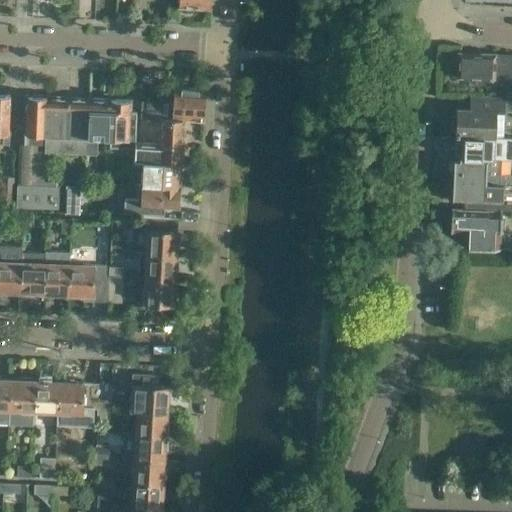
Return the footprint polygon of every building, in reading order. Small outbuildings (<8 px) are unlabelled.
[(178,0),(178,7),(210,9),(210,0),(178,0)] [(511,54),(475,53),(459,53),(457,77),(476,77),(476,82),(481,82),(481,78),(511,78),(511,54)] [(162,109),(161,117),(183,119),(183,120),(203,121),(205,89),(173,87),(172,110),(162,109)] [(10,95),(0,94),(0,131),(3,131),(3,143),(8,143),(10,95)] [(45,144),(47,97),(26,96),(24,143),(45,144)] [(455,134),(469,135),(502,136),(503,110),(511,110),(511,98),(470,96),(469,108),(456,108),(456,115),(452,115),(451,127),(455,127),(455,134)] [(66,145),(68,98),(47,97),(45,144),(44,151),(54,152),(54,145),(66,145)] [(86,153),(89,98),(68,98),(66,145),(76,146),(76,153),(86,153)] [(108,136),(109,99),(89,98),(86,153),(97,153),(98,135),(108,136)] [(130,100),(109,99),(108,136),(107,146),(135,147),(136,112),(130,112),(130,100)] [(180,163),(183,120),(183,119),(161,117),(160,144),(135,143),(134,160),(159,161),(159,162),(180,163)] [(455,135),(454,157),(500,159),(502,159),(503,137),(455,135)] [(17,205),(42,207),(43,181),(28,180),(30,151),(20,150),(18,185),(17,205)] [(500,159),(454,157),(453,179),(490,181),(490,183),(511,184),(511,175),(500,174),(500,159)] [(179,185),(180,168),(180,163),(159,162),(159,161),(134,160),(123,159),(123,163),(124,163),(124,173),(134,173),(135,165),(142,166),(141,183),(179,185)] [(86,166),(85,177),(96,178),(97,166),(86,166)] [(0,205),(13,206),(14,177),(1,177),(0,197),(0,205)] [(511,185),(511,184),(490,183),(490,181),(453,179),(452,201),(463,202),(478,202),(501,203),(502,192),(511,192),(511,185)] [(178,207),(179,185),(141,183),(140,200),(131,199),(130,205),(178,207)] [(79,214),(80,186),(66,185),(65,213),(65,214),(79,214)] [(501,211),(452,209),(451,231),(464,231),(463,247),(470,247),(499,249),(501,211)] [(176,255),(177,231),(178,219),(138,217),(138,218),(140,218),(139,224),(139,225),(140,227),(140,229),(141,229),(141,230),(143,232),(145,233),(147,233),(146,254),(176,255)] [(61,219),(61,232),(70,232),(71,219),(61,219)] [(22,245),(23,229),(23,221),(13,221),(13,229),(12,229),(11,245),(22,245)] [(32,230),(23,229),(22,245),(31,245),(32,230)] [(176,255),(146,254),(140,253),(139,278),(144,278),(145,278),(174,279),(176,255)] [(0,290),(20,292),(21,261),(0,260),(0,290)] [(44,293),(45,262),(21,261),(20,292),(44,293)] [(68,293),(69,263),(45,262),(44,293),(68,293)] [(106,265),(69,263),(68,293),(84,294),(84,300),(104,301),(106,265)] [(122,268),(109,268),(109,276),(122,276),(122,268)] [(120,302),(122,276),(109,276),(108,301),(120,302)] [(174,279),(145,278),(144,278),(143,303),(173,304),(174,279)] [(130,408),(137,409),(166,410),(168,386),(152,385),(152,375),(132,374),(130,408)] [(10,379),(0,378),(0,422),(8,423),(9,409),(10,379)] [(34,416),(34,380),(10,379),(9,409),(8,423),(34,424),(34,416)] [(57,417),(58,381),(34,380),(34,416),(37,416),(36,420),(38,424),(41,426),(49,426),(52,424),(54,421),(54,417),(57,417)] [(93,427),(94,384),(83,383),(83,382),(58,381),(57,417),(56,425),(93,427)] [(110,385),(98,384),(98,406),(109,407),(110,385)] [(109,418),(109,407),(98,406),(97,418),(109,418)] [(165,434),(166,410),(137,409),(135,433),(165,434)] [(164,458),(165,434),(135,433),(134,457),(164,458)] [(111,445),(96,444),(96,454),(110,455),(111,445)] [(109,465),(110,455),(96,454),(95,464),(109,465)] [(40,463),(39,475),(39,476),(54,476),(55,457),(53,456),(52,463),(40,463)] [(162,482),(164,458),(134,457),(132,480),(162,482)] [(30,475),(30,474),(31,465),(18,465),(18,475),(30,475)] [(161,506),(162,482),(132,480),(131,504),(161,506)] [(20,484),(3,483),(3,492),(20,493),(20,484)] [(51,494),(51,485),(34,484),(34,493),(51,494)] [(68,486),(51,485),(51,494),(68,495),(68,486)] [(113,494),(98,492),(97,502),(112,503),(113,494)] [(111,511),(112,503),(97,502),(96,511),(111,511)]
